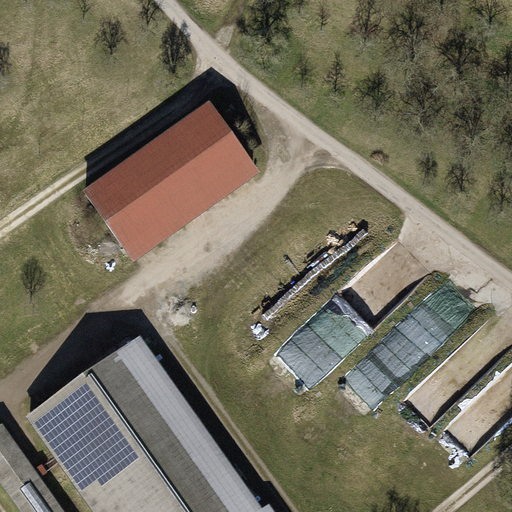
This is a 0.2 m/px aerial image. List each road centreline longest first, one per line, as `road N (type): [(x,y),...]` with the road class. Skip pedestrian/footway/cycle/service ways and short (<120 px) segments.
road 1 (unclassified): [(511,283),(321,148),(220,58),(172,0)]
road 2 (track): [(321,148),(0,390)]
road 3 (track): [(238,0),(202,90),(0,225)]
